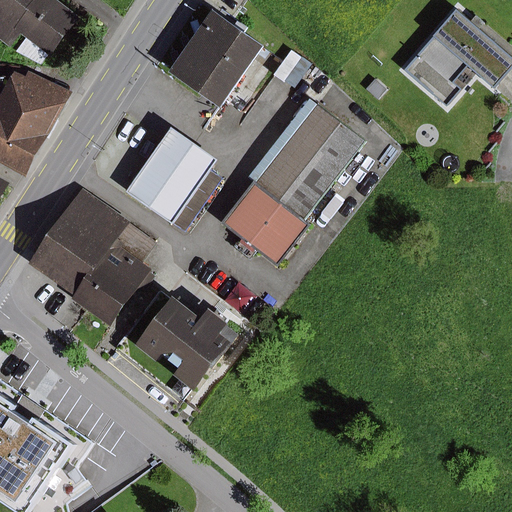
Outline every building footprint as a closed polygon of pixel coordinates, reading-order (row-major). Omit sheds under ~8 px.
[(0,0),(0,35),(18,49),(29,34),(57,55),(85,18),(61,0),(0,0)] [(511,76),(511,51),(464,9),(409,71),(451,107),(467,89),(459,83),(474,66),(501,89),(511,76)] [(275,46),(221,10),(178,73),(231,109),(275,46)] [(305,59),(294,51),(276,76),(288,84),(305,59)] [(0,160),(31,177),(76,93),(32,69),(29,75),(19,70),(0,105),(0,160)] [(252,178),(259,183),(309,219),(370,141),(315,99),(252,178)] [(224,160),(178,127),(131,193),(190,234),(228,179),(217,171),(224,160)] [(0,218),(19,184),(0,173),(0,218)] [(259,183),(228,224),(284,268),(317,225),(309,219),(259,183)] [(136,222),(87,188),(34,264),(79,296),(76,300),(118,329),(160,270),(147,261),(160,243),(134,224),(136,222)] [(260,297),(241,283),(227,301),(246,316),(260,297)] [(202,393),(242,343),(230,334),(237,325),(218,310),(210,319),(181,296),(142,346),(163,362),(169,355),(182,354),(192,361),(180,376),(202,393)] [(195,388),(183,379),(174,392),(187,400),(195,388)] [(0,495),(24,511),(38,511),(84,445),(45,418),(42,422),(24,410),(27,406),(0,387),(0,495)] [(79,468),(70,474),(79,487),(88,481),(79,468)]
